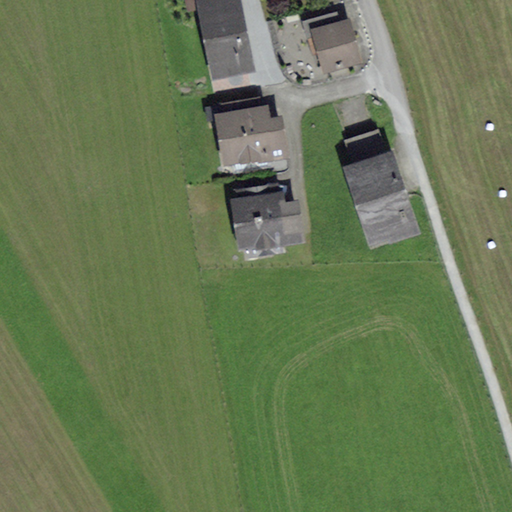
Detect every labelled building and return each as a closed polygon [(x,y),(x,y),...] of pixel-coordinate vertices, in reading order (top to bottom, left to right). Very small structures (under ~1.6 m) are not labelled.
[(208,0),(203,1),(218,76),(251,69),(236,0),(208,0)] [(305,25),(318,69),(355,59),(343,14),(305,25)] [(235,134),(241,167),(284,160),(279,132),(272,133),(269,119),(263,120),(262,113),(221,120),(224,136),(235,134)] [(345,143),(374,233),(408,222),(379,132),(345,143)] [(235,203),(241,256),(308,248),(303,206),(287,208),(285,197),(235,203)]
